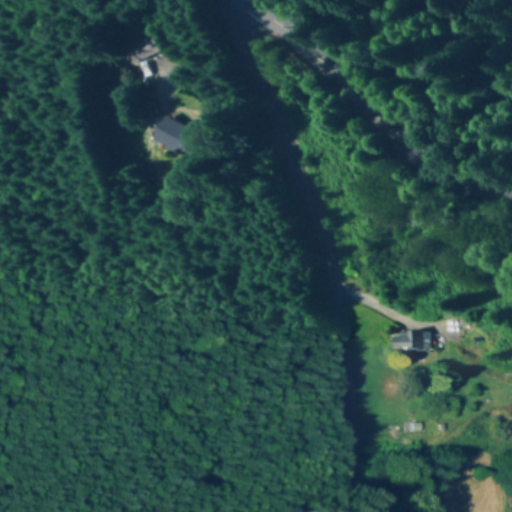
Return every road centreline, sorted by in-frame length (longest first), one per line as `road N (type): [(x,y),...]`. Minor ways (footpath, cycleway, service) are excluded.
road 1 (tertiary): [(354,511),(332,293),(229,1)]
road 2 (tertiary): [(511,194),(479,197),(401,161),(323,65),(228,0)]
